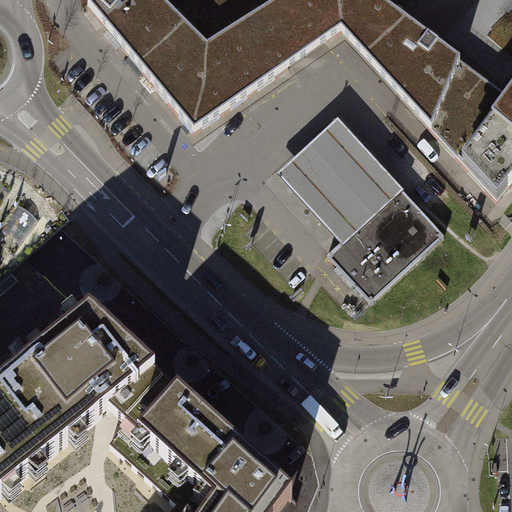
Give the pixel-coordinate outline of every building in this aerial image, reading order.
[(156,0),(93,0),(86,7),(192,134),(338,32),(433,134),(460,63),(374,0),(286,0),(206,52),(156,0)] [(156,0),(206,52),(286,0),(156,0)] [(509,100),(460,63),(433,134),(459,166),(509,100)] [(511,95),(509,100),(459,166),(497,203),(511,184),(511,95)] [(276,178),(340,248),(401,192),(402,190),(338,121),(276,178)] [(401,192),(340,248),(327,259),(371,307),(445,239),(401,192)] [(47,350),(0,387),(53,456),(101,419),(108,413),(156,377),(89,317),(47,350)] [(161,382),(156,377),(108,413),(116,420),(124,428),(110,448),(176,508),(173,511),(286,511),(295,501),(176,396),(161,382)] [(0,499),(2,497),(53,456),(0,387),(0,499)]
